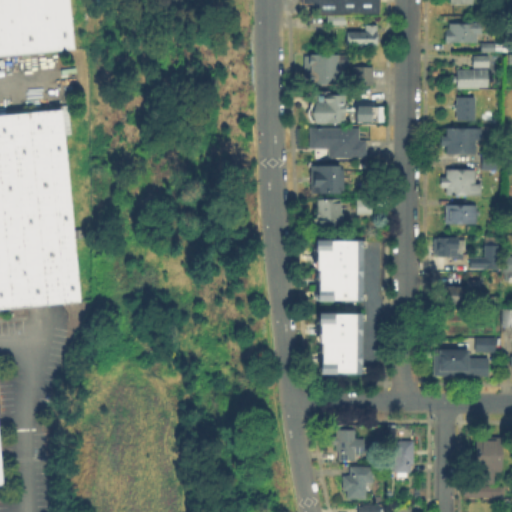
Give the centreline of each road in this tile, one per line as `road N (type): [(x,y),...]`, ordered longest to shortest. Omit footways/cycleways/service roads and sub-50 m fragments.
road 1 (residential): [(403,401),(406,0)]
road 2 (residential): [(266,0),(288,400)]
road 3 (residential): [(511,402),(288,400)]
